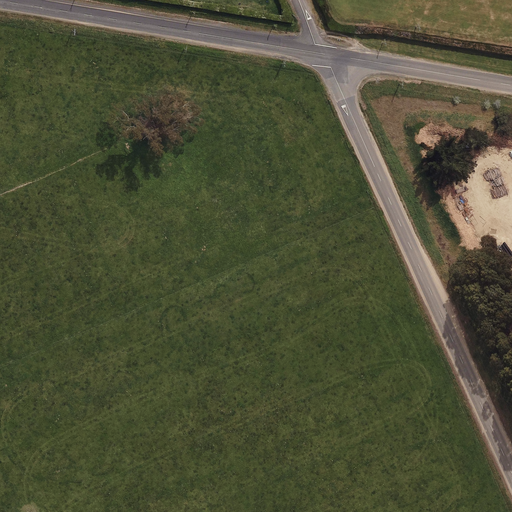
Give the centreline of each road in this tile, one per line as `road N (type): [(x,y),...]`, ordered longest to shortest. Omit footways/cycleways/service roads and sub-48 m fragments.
road 1 (unclassified): [(321,53),(511,472)]
road 2 (tertiary): [(0,1),(321,53)]
road 3 (tertiary): [(321,53),(511,85)]
